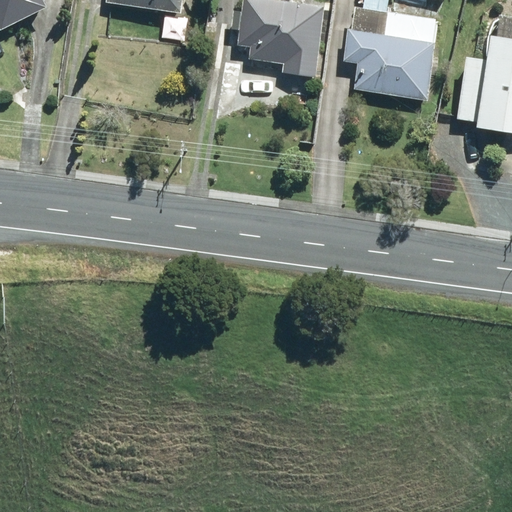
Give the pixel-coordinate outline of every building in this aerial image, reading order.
[(0,0),(0,31),(1,32),(50,9),(45,0),(0,0)] [(109,0),(109,4),(185,15),(186,0),(109,0)] [(285,66),(284,76),(319,81),(328,9),(260,0),(247,0),(241,48),(253,50),(251,62),(285,66)] [(389,15),(391,0),(434,0),(446,3),(446,0),(368,0),(366,12),(357,11),(353,34),(351,33),(346,66),(361,68),(357,93),(430,105),(440,46),(433,45),(437,23),(389,15)] [(511,41),(495,39),(491,64),(469,61),(460,121),(481,125),(480,130),(511,135),(511,41)]
